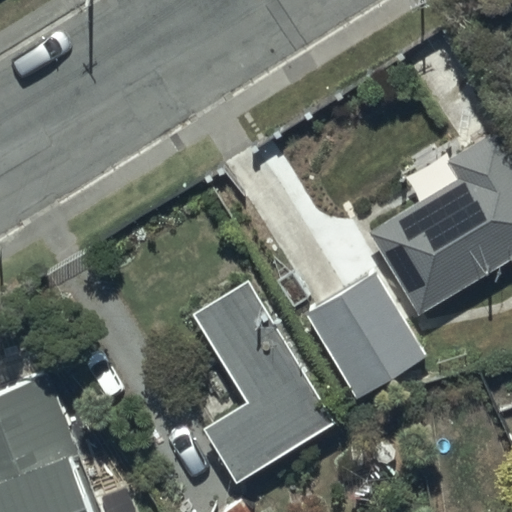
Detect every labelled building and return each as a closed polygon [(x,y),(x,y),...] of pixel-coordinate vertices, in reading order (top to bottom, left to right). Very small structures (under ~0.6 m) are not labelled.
[(460,167),(368,224),(418,304),(508,248),(511,254),(511,158),(490,124),(449,150),(460,167)] [(329,412),(246,272),(191,305),(243,392),(201,416),(233,469),(329,412)] [(387,287),(320,327),(357,388),(424,348),(387,287)] [(0,380),(0,511),(104,511),(44,363),(0,380)] [(511,455),(511,456),(470,463),(478,511),(502,511),(511,510),(511,455)]
